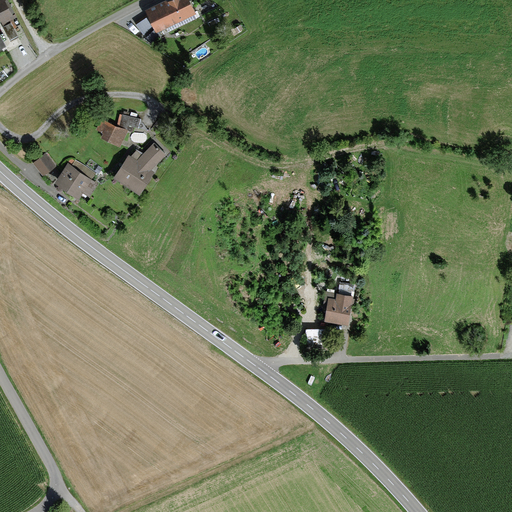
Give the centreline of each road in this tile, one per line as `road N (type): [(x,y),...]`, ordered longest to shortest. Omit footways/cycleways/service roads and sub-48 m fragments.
road 1 (secondary): [(0,171),(69,233),(317,415),(415,511)]
road 2 (residential): [(0,94),(48,54),(147,0)]
road 3 (residential): [(34,511),(57,490),(56,477),(0,371)]
